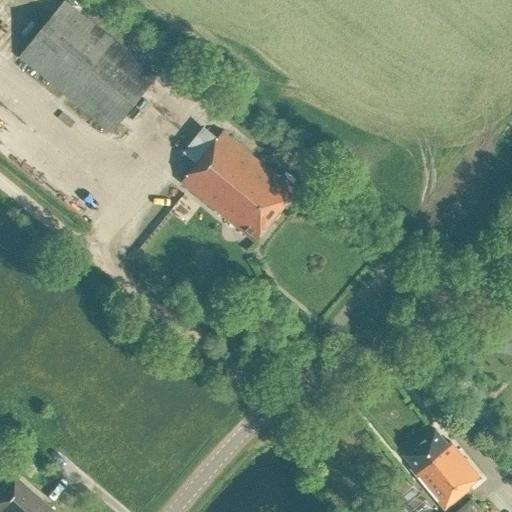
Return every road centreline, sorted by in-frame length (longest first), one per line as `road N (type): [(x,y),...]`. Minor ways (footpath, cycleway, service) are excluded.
road 1 (tertiary): [(175,511),(276,404),(429,321),(511,259)]
road 2 (track): [(276,404),(0,182)]
